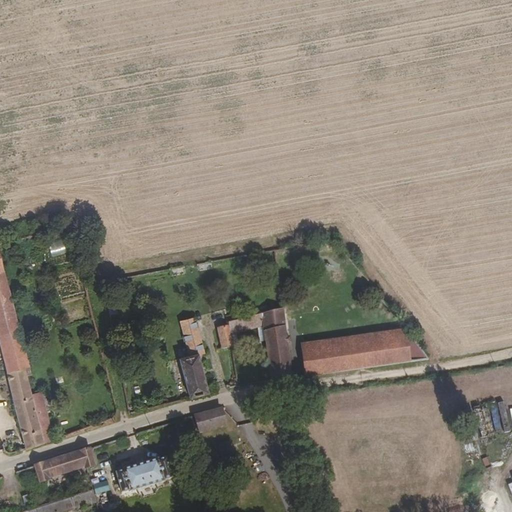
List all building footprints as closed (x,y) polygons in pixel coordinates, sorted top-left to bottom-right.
[(47,246),(52,257),(58,254),(52,244),(47,246)] [(28,443),(55,433),(53,422),(51,415),(47,397),(45,393),(34,397),(25,362),(30,360),(3,262),(0,262),(0,336),(9,370),(28,443)] [(272,375),(294,372),(283,308),(231,319),(230,313),(227,314),(228,316),(227,318),(225,318),(225,320),(227,330),(263,323),(272,375)] [(187,358),(181,360),(188,392),(210,387),(202,354),(207,352),(198,311),(181,315),(187,342),(183,344),(187,358)] [(231,347),(227,330),(225,320),(216,323),(221,348),(231,347)] [(405,326),(294,341),(295,349),(411,333),(405,326)] [(426,353),(411,333),(295,349),(297,362),(305,371),(403,358),(426,353)] [(57,388),(45,393),(47,397),(57,394),(57,388)] [(222,405),(198,412),(203,427),(226,419),(222,405)] [(507,467),(511,440),(511,436),(507,436),(501,466),(507,467)] [(91,443),(81,446),(86,463),(94,461),(91,443)] [(486,443),(479,444),(484,460),(490,459),(486,443)] [(60,473),(60,469),(86,463),(81,446),(33,460),(43,470),(52,471),(54,474),(60,473)] [(234,446),(223,449),(229,468),(239,465),(234,446)] [(133,489),(141,487),(161,481),(167,479),(166,477),(161,460),(160,455),(126,466),(127,469),(132,486),(133,489)] [(174,474),(169,458),(161,460),(166,477),(174,474)] [(119,471),(125,488),(132,486),(127,469),(119,471)] [(161,481),(141,487),(144,497),(164,491),(161,481)] [(60,511),(96,501),(93,489),(19,511),(60,511)]
